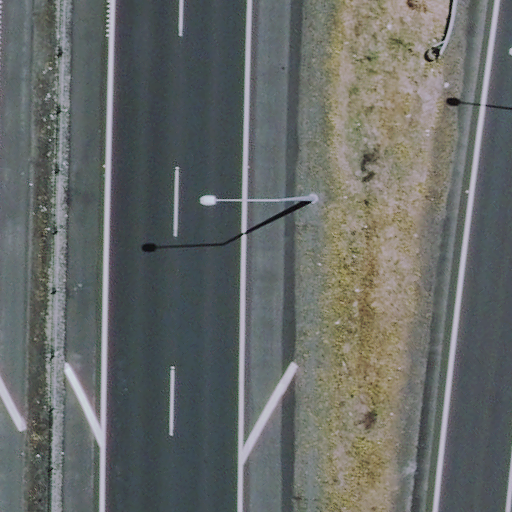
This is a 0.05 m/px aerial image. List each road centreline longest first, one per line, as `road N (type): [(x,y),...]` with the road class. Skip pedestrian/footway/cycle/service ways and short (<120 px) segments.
road 1 (motorway): [(174,0),(178,511)]
road 2 (motorway): [(511,177),(478,375),(469,511)]
